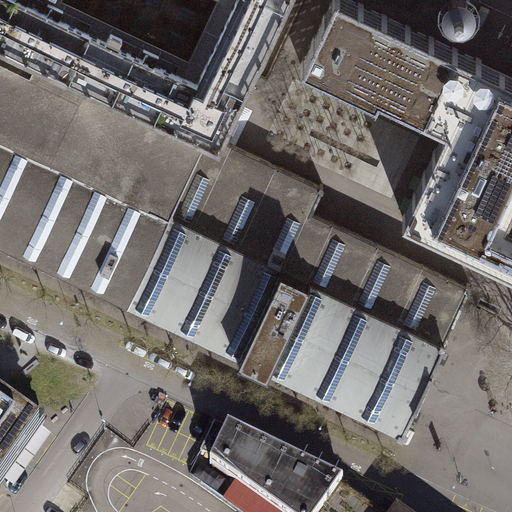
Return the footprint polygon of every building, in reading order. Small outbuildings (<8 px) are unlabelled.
[(207,133),(220,139),(227,124),(252,72),(286,0),(0,0),(0,131),(169,211),(207,133)] [(511,267),(511,74),(353,0),(331,0),(301,64),(377,100),(380,95),(446,126),(403,217),(511,267)] [(220,139),(207,133),(169,211),(0,131),(0,236),(185,324),(204,333),(304,380),(400,425),(398,430),(402,432),(403,428),(407,430),(409,426),(405,424),(406,423),(405,422),(414,403),(416,403),(418,398),(414,396),(421,382),(427,369),(431,371),(433,367),(431,366),(441,346),(441,347),(442,345),(446,347),(448,342),(445,341),(446,338),(445,337),(467,289),(471,290),(472,287),(470,286),(471,284),(468,282),(466,285),(311,212),(322,189),(323,190),(324,187),(323,186),(324,184),(321,183),(320,186),(220,139)] [(0,489),(45,425),(0,392),(0,489)] [(228,428),(215,422),(201,452),(214,458),(228,428)] [(321,472),(228,428),(214,458),(209,463),(277,511),(320,511),(339,486),(342,483),(321,472)] [(376,511),(339,486),(320,511),(376,511)]
